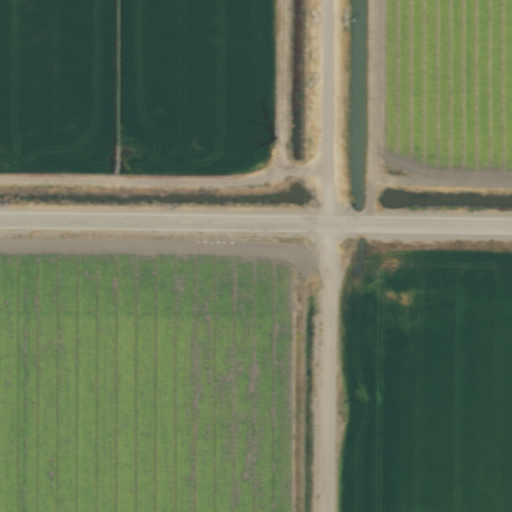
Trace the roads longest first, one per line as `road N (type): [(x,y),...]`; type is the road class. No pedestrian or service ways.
road 1 (tertiary): [(511,217),(0,210)]
road 2 (track): [(321,511),(323,0)]
